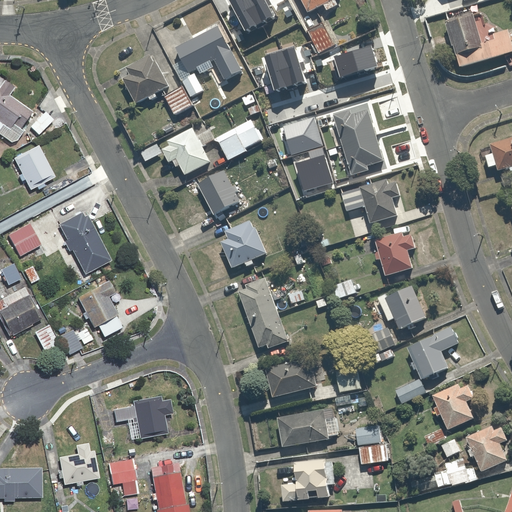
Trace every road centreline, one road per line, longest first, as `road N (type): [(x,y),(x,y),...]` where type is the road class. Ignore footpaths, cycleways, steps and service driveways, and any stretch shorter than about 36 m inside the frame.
road 1 (residential): [(190,326),(49,27)]
road 2 (residential): [(429,117),(467,249),(511,349)]
road 3 (residential): [(233,511),(218,387),(190,326)]
road 4 (residential): [(190,326),(26,397)]
road 5 (residential): [(393,0),(429,117)]
